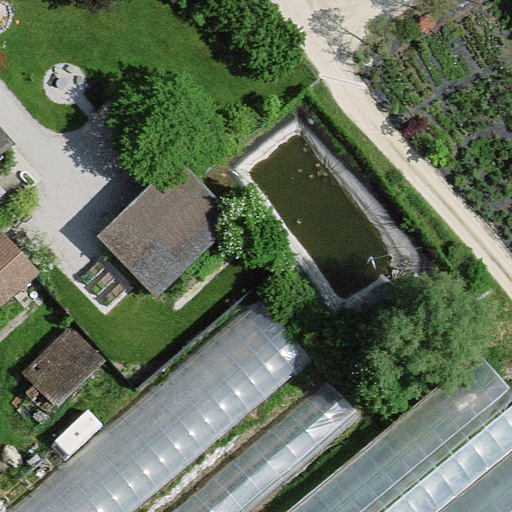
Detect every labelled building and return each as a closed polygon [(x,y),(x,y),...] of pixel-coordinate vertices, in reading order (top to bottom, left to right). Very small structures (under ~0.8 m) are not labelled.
[(237,230),(176,169),(95,249),(156,311),(237,230)] [(0,315),(38,282),(0,242),(0,315)] [(129,511),(316,365),(259,292),(58,450),(67,462),(2,511),(129,511)] [(67,334),(26,370),(54,402),(95,365),(67,334)] [(312,364),(246,417),(255,428),(321,374),(312,364)] [(511,511),(511,418),(472,370),(300,511),(511,511)] [(243,511),(360,415),(326,374),(160,511),(243,511)]
